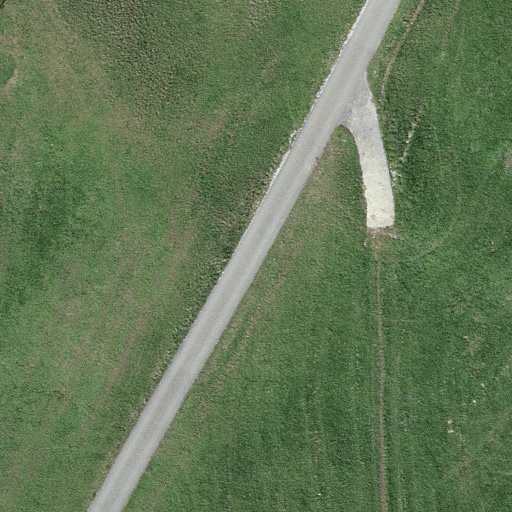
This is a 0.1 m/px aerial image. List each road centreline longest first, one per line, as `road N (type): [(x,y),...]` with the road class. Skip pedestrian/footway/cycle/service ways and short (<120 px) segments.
road 1 (track): [(374,0),(101,511)]
road 2 (track): [(387,511),(379,223),(368,151),(335,85)]
